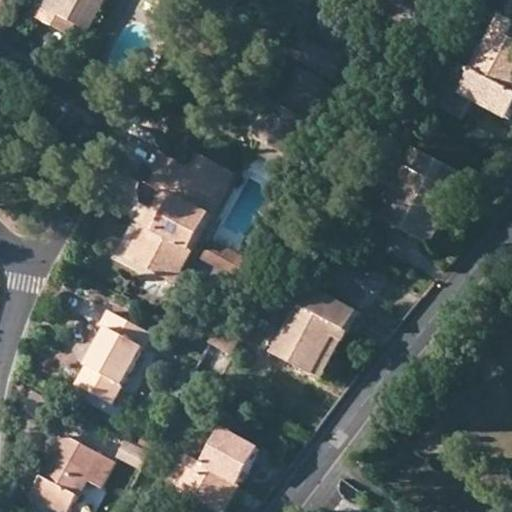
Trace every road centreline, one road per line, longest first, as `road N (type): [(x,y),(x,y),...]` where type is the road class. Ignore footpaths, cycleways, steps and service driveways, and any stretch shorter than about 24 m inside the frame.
road 1 (residential): [(282,511),(500,240)]
road 2 (residential): [(0,50),(109,123),(105,155),(62,232),(23,262)]
